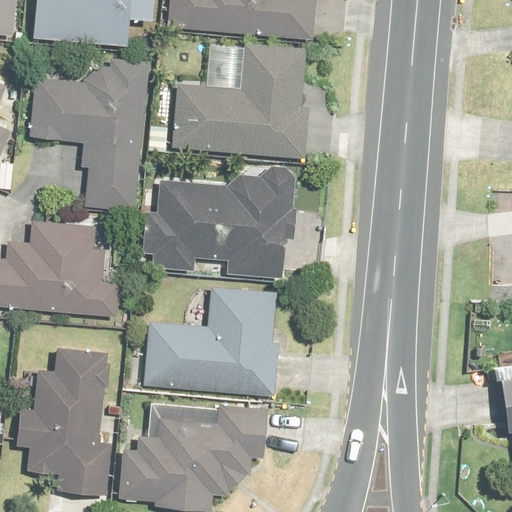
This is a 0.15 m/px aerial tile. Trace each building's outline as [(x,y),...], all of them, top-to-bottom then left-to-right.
[(128,7),(39,0),(11,0),(7,55),(86,67),(100,67),(111,70),(128,7)] [(252,0),(142,0),(140,47),(285,55),(288,4),(252,3),(252,0)] [(215,60),(211,106),(145,105),(144,167),(287,170),(288,108),(275,108),(279,66),(215,60)] [(57,103),(4,97),(0,140),(0,159),(43,164),(40,226),(109,230),(113,164),(118,109),(116,109),(119,78),(59,72),(57,103)] [(234,182),(231,211),(131,200),(122,283),(182,289),(181,299),(245,302),(245,296),(252,297),(260,214),(264,186),(234,182)] [(89,234),(8,225),(5,249),(0,248),(0,315),(95,327),(101,280),(91,279),(93,257),(87,257),(89,234)] [(511,268),(499,268),(497,316),(511,316),(511,268)] [(248,310),(183,306),(181,349),(117,341),(109,405),(242,416),(242,373),(244,373),(248,310)] [(13,320),(0,319),(0,340),(12,341),(13,320)] [(89,440),(86,440),(88,406),(85,406),(82,406),(84,366),(81,366),(82,347),(35,345),(34,364),(17,364),(15,403),(0,401),(0,446),(5,447),(4,470),(41,470),(41,489),(87,491),(89,440)] [(511,423),(511,402),(473,401),(472,443),(511,445),(511,423)] [(190,420),(188,443),(139,437),(137,455),(110,456),(110,469),(91,468),(88,511),(189,511),(206,499),(220,490),(223,475),(233,476),(234,456),(237,456),(240,424),(190,420)] [(511,447),(493,448),(496,509),(511,508),(511,447)]
